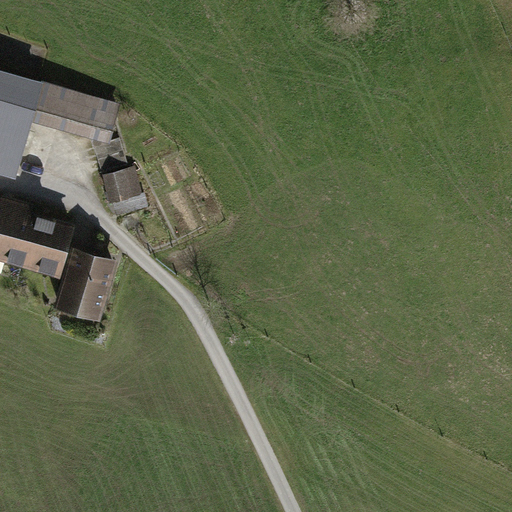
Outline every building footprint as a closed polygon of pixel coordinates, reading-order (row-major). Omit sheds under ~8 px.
[(0,166),(15,171),(33,107),(109,128),(116,103),(0,69),(0,166)] [(120,138),(94,146),(102,172),(128,165),(120,138)] [(122,169),(106,174),(113,200),(129,195),(122,169)] [(114,201),(117,214),(147,207),(144,193),(114,201)] [(3,204),(0,212),(0,252),(3,253),(2,255),(57,271),(58,270),(68,272),(74,251),(64,248),(71,226),(18,210),(18,208),(3,204)] [(68,272),(59,303),(98,314),(112,261),(74,251),(68,272)]
